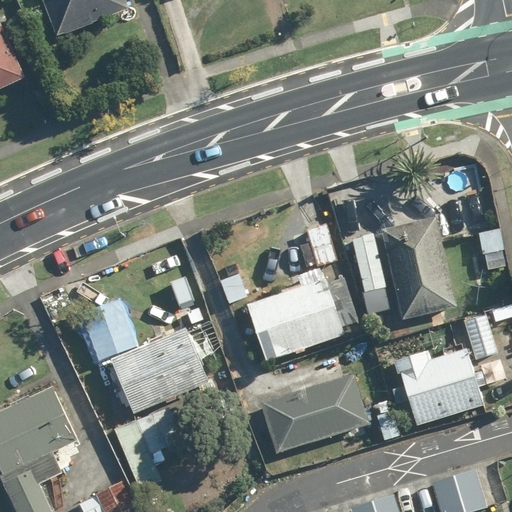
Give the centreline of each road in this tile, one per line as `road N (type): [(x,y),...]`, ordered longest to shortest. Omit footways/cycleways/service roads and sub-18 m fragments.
road 1 (secondary): [(511,61),(337,99),(171,156),(0,232)]
road 2 (residential): [(272,511),(315,490),(511,433)]
